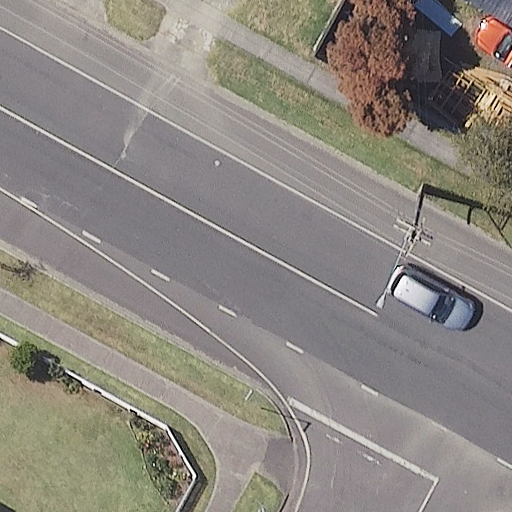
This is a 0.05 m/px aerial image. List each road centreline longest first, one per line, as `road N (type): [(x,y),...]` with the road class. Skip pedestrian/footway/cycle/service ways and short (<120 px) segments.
road 1 (tertiary): [(494,376),(0,103)]
road 2 (residential): [(422,511),(494,376)]
